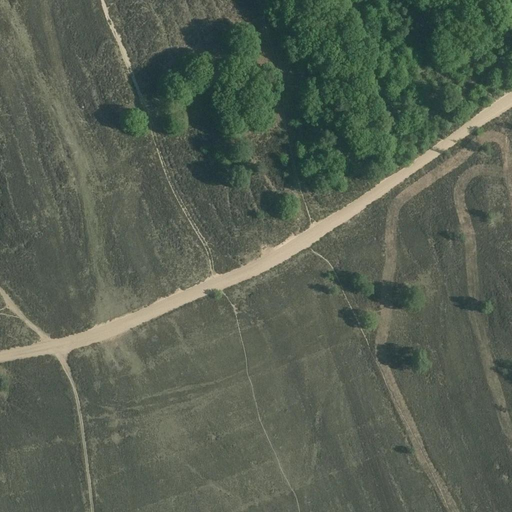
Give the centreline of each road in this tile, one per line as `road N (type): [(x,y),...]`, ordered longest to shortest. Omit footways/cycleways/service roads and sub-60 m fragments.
road 1 (track): [(511,97),(262,266),(119,326),(0,358)]
road 2 (track): [(0,290),(71,376),(91,511)]
